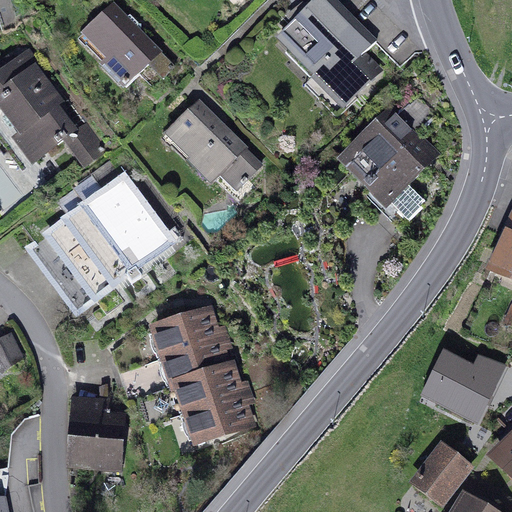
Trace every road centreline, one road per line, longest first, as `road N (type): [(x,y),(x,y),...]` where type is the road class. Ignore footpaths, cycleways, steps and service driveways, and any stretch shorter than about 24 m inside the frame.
road 1 (residential): [(236,511),(426,286),(476,200),(487,118)]
road 2 (residential): [(63,511),(56,397),(39,328),(0,291)]
road 3 (residential): [(487,118),(436,0)]
